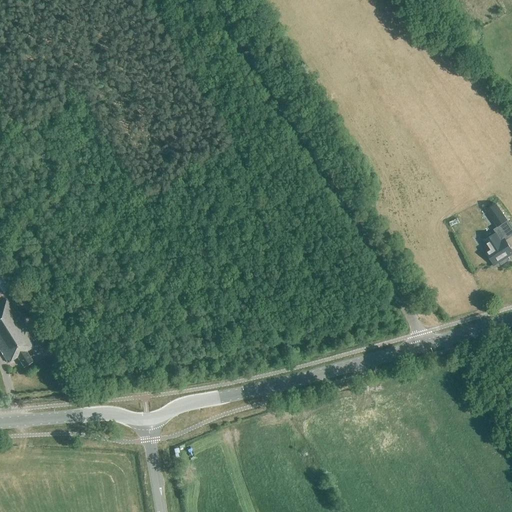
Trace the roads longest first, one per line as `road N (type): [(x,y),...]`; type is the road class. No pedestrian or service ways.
road 1 (tertiary): [(421,345),(400,299),(209,0)]
road 2 (primary): [(147,420),(421,345)]
road 3 (primary): [(0,423),(101,413),(147,420)]
